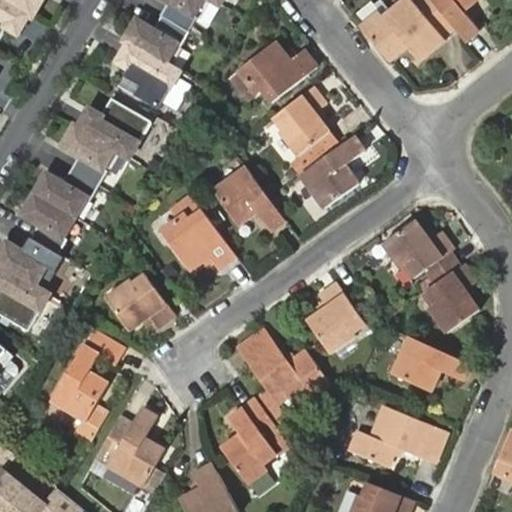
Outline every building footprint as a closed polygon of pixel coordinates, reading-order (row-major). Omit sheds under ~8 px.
[(27,13),(1,0),(0,0),(0,33),(5,25),(16,31),(27,13)] [(39,0),(1,0),(27,13),(30,15),(39,0)] [(199,0),(164,0),(167,1),(159,15),(179,26),(190,7),(194,9),(199,0)] [(389,14),(369,28),(396,61),(414,48),(427,64),(452,43),(416,0),(415,0),(392,19),(389,14)] [(437,0),(473,45),(487,34),(473,15),(490,2),(488,0),(437,0)] [(167,46),(179,26),(159,15),(151,28),(135,19),(123,39),(126,41),(162,62),(171,48),(167,46)] [(156,108),(177,71),(162,62),(126,41),(115,59),(127,67),(116,84),(156,108)] [(292,65),(287,58),(277,43),(241,70),(264,102),(268,98),(274,107),(319,73),(305,54),(298,61),(292,65)] [(293,54),(287,58),(292,65),(298,61),(293,54)] [(322,87),(280,118),(290,130),(289,132),(308,159),(338,136),(329,121),(324,113),(329,110),(336,106),(322,87)] [(127,154),(149,118),(109,95),(98,113),(87,106),(76,124),(112,145),(127,154)] [(334,118),(329,110),(324,113),(329,121),(334,118)] [(165,155),(175,124),(156,118),(146,149),(165,155)] [(88,178),(100,159),(103,161),(112,145),(76,124),(73,122),(60,144),(76,153),(69,166),(88,178)] [(373,152),(363,137),(306,175),(330,210),(365,186),(353,167),(373,152)] [(290,219),(253,165),(219,188),(242,221),(262,210),(276,230),(290,219)] [(77,197),(88,178),(69,166),(60,180),(44,170),(32,190),(72,214),(81,199),(77,197)] [(64,228),(72,214),(32,190),(21,210),(37,219),(30,233),(49,245),(61,226),(64,228)] [(186,216),(169,226),(196,267),(207,259),(214,254),(219,260),(225,268),(243,256),(199,193),(180,206),(186,216)] [(407,284),(419,276),(453,253),(457,250),(445,233),(439,237),(434,241),(430,233),(422,221),(381,248),(397,274),(399,271),(407,284)] [(434,241),(439,237),(435,230),(430,233),(434,241)] [(38,265),(49,245),(30,233),(21,247),(5,237),(0,245),(0,262),(33,281),(41,267),(38,265)] [(430,291),(462,269),(453,253),(419,276),(430,291)] [(214,254),(207,259),(213,265),(219,260),(214,254)] [(0,311),(26,327),(47,290),(33,281),(0,262),(0,311)] [(481,285),(468,266),(462,269),(430,291),(439,305),(435,308),(452,333),(483,313),(474,300),(470,293),(474,290),(481,285)] [(155,314),(159,320),(162,325),(181,312),(151,272),(139,280),(136,275),(110,293),(135,329),(148,320),(155,314)] [(335,310),(325,315),(316,322),(339,354),(364,338),(362,333),(374,325),(344,283),(326,296),(332,305),(335,310)] [(478,297),(474,290),(470,293),(474,300),(478,297)] [(323,311),(325,315),(335,310),(332,305),(323,311)] [(152,325),(159,320),(155,314),(148,320),(152,325)] [(83,414),(102,425),(112,409),(101,402),(114,381),(95,368),(105,352),(120,361),(130,346),(98,327),(54,396),(83,414)] [(334,382),(310,350),(300,357),(292,362),(289,356),(269,329),(242,347),(271,389),(262,395),(268,403),(277,397),(280,403),(293,394),(298,401),(298,404),(302,410),(310,411),(316,406),(317,398),(315,395),(334,382)] [(463,383),(472,364),(409,335),(392,373),(431,391),(441,372),(463,383)] [(0,361),(11,349),(0,339),(0,361)] [(292,362),(300,357),(297,351),(289,356),(292,362)] [(280,426),(260,397),(233,417),(243,432),(225,445),(251,480),(270,467),(266,461),(280,451),(268,434),(280,426)] [(277,397),(268,403),(282,422),(290,417),(280,403),(277,397)] [(401,447),(409,451),(434,463),(448,431),(388,405),(375,435),(363,430),(355,451),(392,468),(397,457),(401,447)] [(135,428),(122,420),(108,444),(121,453),(112,466),(149,487),(160,470),(171,451),(151,439),(162,421),(145,412),(135,428)] [(74,429),(92,441),(102,425),(83,414),(74,429)] [(511,434),(494,476),(511,483),(511,434)] [(108,444),(99,458),(112,466),(121,453),(108,444)] [(405,460),(409,451),(401,447),(397,457),(405,460)] [(240,511),(242,511),(215,461),(194,470),(200,481),(203,486),(194,491),(183,498),(189,511),(240,511)] [(2,466),(0,468),(0,511),(38,511),(46,503),(2,466)] [(149,487),(112,466),(107,474),(144,496),(149,487)] [(157,492),(167,475),(160,470),(149,487),(157,492)] [(408,511),(414,497),(367,477),(362,493),(358,492),(348,511),(408,511)] [(203,486),(200,481),(191,485),(194,491),(203,486)] [(340,511),(348,511),(358,492),(347,488),(336,510),(340,511)]
